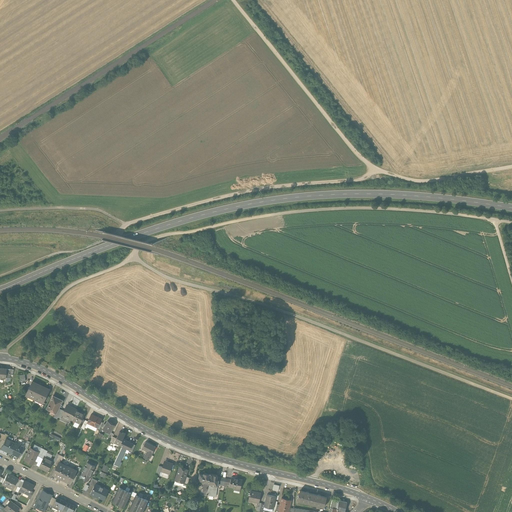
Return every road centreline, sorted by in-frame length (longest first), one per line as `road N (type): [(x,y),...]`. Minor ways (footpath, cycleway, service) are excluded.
road 1 (track): [(0,355),(73,284),(132,260),(137,247),(308,210),(377,208),(494,221),(511,281)]
road 2 (primary): [(511,209),(385,196),(298,200),(142,235),(0,291)]
road 3 (track): [(511,400),(132,260)]
road 4 (track): [(373,169),(364,180),(243,193),(125,225),(97,209),(0,211)]
road 5 (track): [(232,0),(373,169),(425,182),(511,166)]
road 6 (residential): [(260,470),(174,444),(44,370),(0,359)]
